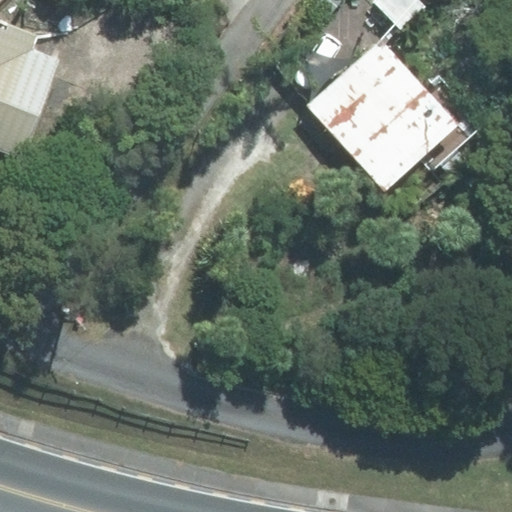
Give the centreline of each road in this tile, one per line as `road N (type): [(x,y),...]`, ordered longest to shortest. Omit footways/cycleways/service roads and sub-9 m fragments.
road 1 (residential): [(0,337),(300,434),(487,443),(511,433)]
road 2 (unknown): [(3,339),(321,0)]
